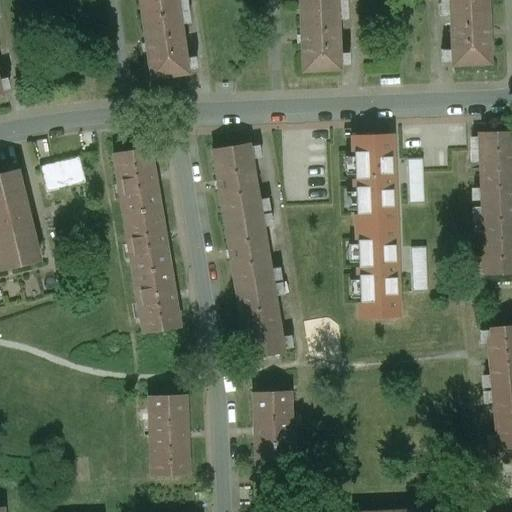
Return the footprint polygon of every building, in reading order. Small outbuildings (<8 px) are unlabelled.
[(334,0),(294,0),(297,59),(338,57),(334,0)] [(485,0),(444,0),(447,53),(488,51),(485,0)] [(177,2),(137,8),(146,68),(186,62),(177,2)] [(511,133),(482,135),(488,276),(511,275),(511,133)] [(391,140),(351,143),(355,222),(394,221),(391,140)] [(248,145),(212,153),(217,187),(229,256),(241,325),(246,359),(282,353),(248,145)] [(154,179),(149,150),(112,155),(142,334),(178,328),(173,298),(164,239),(154,179)] [(79,158),(40,168),(46,194),(85,184),(79,158)] [(411,203),(426,202),(423,159),(409,160),(411,203)] [(16,171),(0,174),(0,271),(0,272),(38,263),(16,171)] [(396,283),(394,221),(355,222),(357,284),(396,283)] [(415,290),(429,289),(427,247),(413,248),(415,290)] [(511,329),(490,332),(501,451),(511,449),(511,329)] [(288,393),(251,395),(254,473),(291,472),(288,393)] [(184,398),(148,399),(150,477),(187,475),(184,398)]
